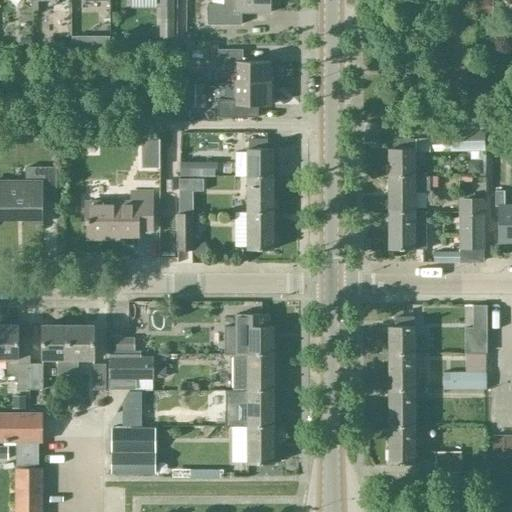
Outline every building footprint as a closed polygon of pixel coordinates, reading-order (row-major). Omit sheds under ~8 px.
[(159,0),(159,36),(172,36),(172,0),(159,0)] [(269,0),(222,0),(222,4),(206,4),(206,24),(241,24),(241,12),(269,12),(269,0)] [(234,82),(269,83),(269,61),(241,60),(242,49),(216,48),(216,66),(234,66),(234,82)] [(234,98),(216,98),(215,116),(256,116),(256,105),(269,105),(269,83),(234,82),(234,98)] [(450,151),(483,151),(483,131),(451,131),(450,151)] [(387,148),(387,176),(413,176),(413,151),(428,151),(428,139),(412,138),(412,139),(392,139),(392,148),(387,148)] [(246,176),(271,176),(271,148),(266,148),(266,140),(247,140),(247,148),(246,148),(246,176)] [(56,195),(56,166),(25,166),(25,181),(0,180),(0,216),(25,217),(25,221),(40,221),(40,195),(56,195)] [(271,213),(271,176),(246,176),(246,212),(271,213)] [(413,176),(387,176),(388,212),(413,213),(413,212),(413,190),(429,191),(429,176),(413,176)] [(107,235),(135,235),(135,227),(150,227),(150,191),(130,191),(130,201),(85,201),(85,222),(86,222),(86,237),(107,238),(107,235)] [(511,204),(502,205),(502,191),(494,191),(494,205),(497,205),(497,242),(511,242),(511,204)] [(458,202),(459,212),(482,212),(483,202),(458,202)] [(271,249),(271,213),(246,212),(246,249),(271,249)] [(388,212),(388,249),(425,249),(425,212),(413,212),(413,213),(388,212)] [(482,212),(459,212),(459,249),(482,249),(482,212)] [(191,249),(191,213),(176,213),(176,249),(191,249)] [(231,353),(272,353),(272,325),(267,325),(267,313),(235,313),(235,325),(224,325),(224,353),(231,353)] [(388,354),(413,354),(413,326),(412,326),(412,317),(393,317),(393,326),(388,326),(388,354)] [(17,362),(17,339),(17,324),(0,324),(0,358),(7,358),(7,374),(17,374),(17,389),(29,389),(29,362),(17,362)] [(67,374),(68,324),(42,324),(42,358),(58,358),(58,374),(67,374)] [(68,324),(67,374),(78,374),(78,359),(94,359),(94,325),(68,324)] [(272,353),(231,353),(231,389),(246,389),(246,390),(272,390),(272,353)] [(140,354),(108,354),(108,383),(135,383),(135,377),(152,377),(152,358),(140,358),(140,354)] [(413,390),(413,354),(388,354),(388,390),(413,390)] [(29,362),(29,389),(42,389),(42,362),(29,362)] [(105,389),(105,363),(93,363),(93,389),(105,389)] [(247,426),(272,426),(272,390),(246,390),(247,426)] [(388,427),(413,427),(413,390),(388,390),(388,427)] [(119,423),(143,423),(143,410),(119,410),(119,423)] [(41,425),(42,413),(0,412),(0,441),(16,441),(16,467),(37,468),(37,441),(41,441),(41,425)] [(272,426),(247,426),(247,463),(272,463),(272,426)] [(413,427),(388,427),(388,463),(413,463),(413,427)] [(493,458),(505,458),(504,436),(493,436),(493,458)] [(154,442),(110,442),(110,474),(154,474),(154,442)] [(434,452),(435,473),(460,473),(460,452),(434,452)] [(37,468),(16,467),(15,467),(15,480),(42,481),(42,468),(37,468)] [(41,493),(42,481),(15,480),(15,492),(41,493)] [(41,506),(41,493),(15,492),(14,505),(41,506)]
